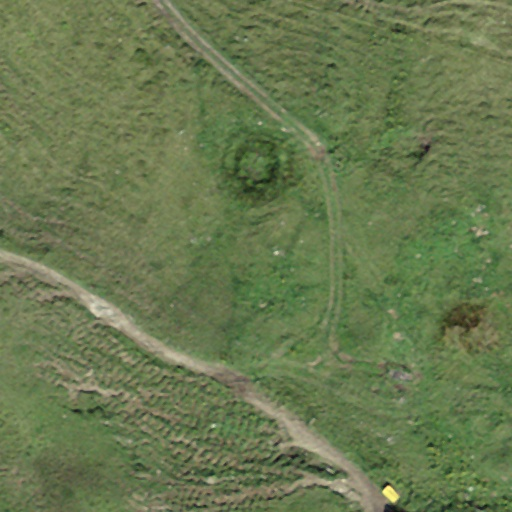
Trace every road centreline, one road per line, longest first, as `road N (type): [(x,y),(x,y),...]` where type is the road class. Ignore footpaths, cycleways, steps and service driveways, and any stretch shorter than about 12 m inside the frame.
road 1 (track): [(380,511),(342,464),(221,372),(165,355),(32,262),(0,261)]
road 2 (track): [(166,0),(199,44),(310,150),(334,231),(323,365)]
road 3 (track): [(511,382),(323,365),(221,372)]
